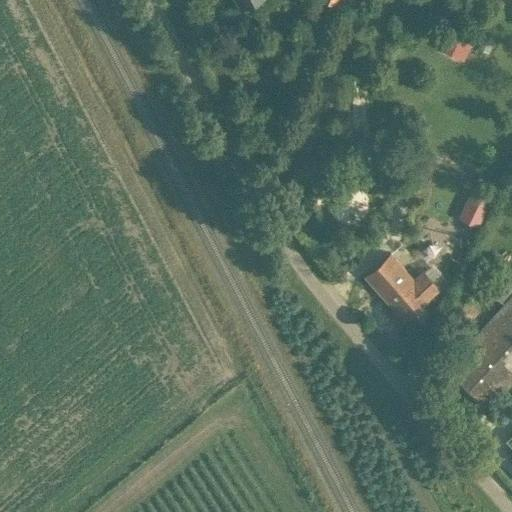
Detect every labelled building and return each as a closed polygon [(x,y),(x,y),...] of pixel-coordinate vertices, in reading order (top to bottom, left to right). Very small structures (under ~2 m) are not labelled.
[(466,40),(448,32),(445,30),(438,47),(465,60),(472,43),(466,40)] [(304,132),(314,137),(317,132),(306,127),(304,132)] [(491,199),(471,189),(458,216),(479,226),(491,199)] [(390,252),(366,273),(365,274),(403,317),(438,287),(423,270),(413,278),(390,252)] [(501,300),(511,287),(511,277),(504,270),(487,288),(501,300)] [(488,406),(511,379),(511,295),(446,369),(488,406)] [(511,440),(502,450),(511,461),(511,462),(511,440)]
